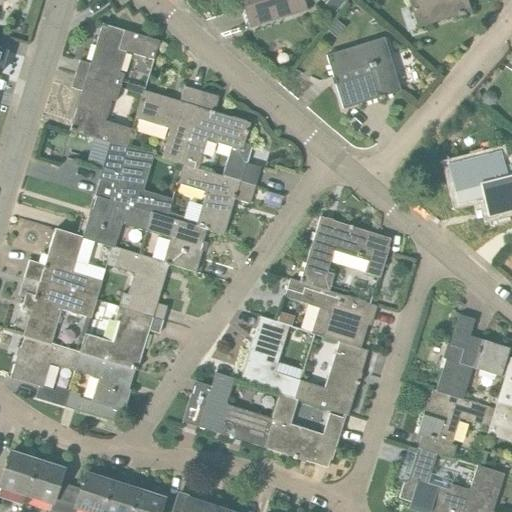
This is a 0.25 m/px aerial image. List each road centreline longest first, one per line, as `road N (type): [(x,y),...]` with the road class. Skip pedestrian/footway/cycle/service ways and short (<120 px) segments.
road 1 (residential): [(121,454),(331,157)]
road 2 (residential): [(346,511),(435,243)]
road 3 (residential): [(331,157),(149,0)]
road 4 (residential): [(346,511),(300,485),(216,462),(121,454)]
road 5 (residential): [(367,185),(511,14)]
road 6 (residential): [(0,206),(62,0)]
road 7 (residential): [(121,454),(39,426),(0,401)]
